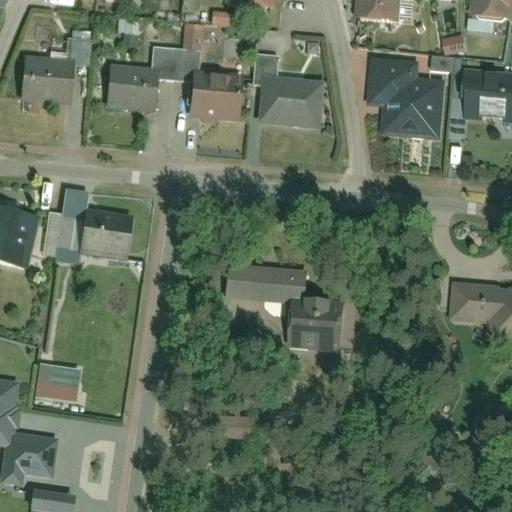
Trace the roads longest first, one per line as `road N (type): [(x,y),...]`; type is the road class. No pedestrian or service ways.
road 1 (residential): [(132,511),(179,183)]
road 2 (residential): [(357,201),(357,161),(319,0)]
road 3 (residential): [(0,168),(179,183)]
road 4 (residential): [(179,183),(357,201)]
road 5 (residential): [(357,201),(511,219)]
